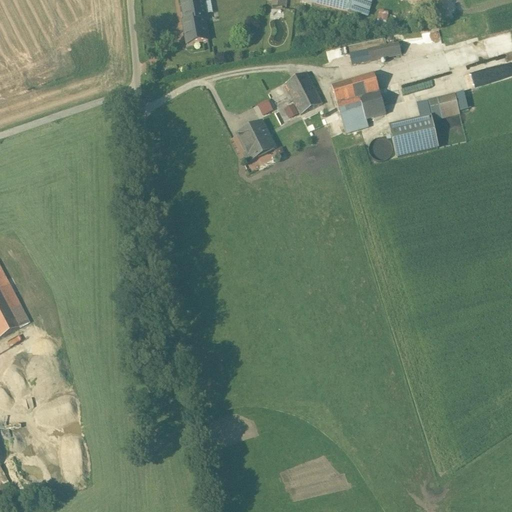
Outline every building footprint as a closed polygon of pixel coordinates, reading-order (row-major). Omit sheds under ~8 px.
[(202,0),(185,0),(181,1),(185,24),(183,24),(187,46),(208,42),(204,21),(206,21),(202,0)] [(302,0),(348,12),(350,0),(302,0)] [(350,0),(348,12),(367,16),(371,0),(350,0)] [(399,43),(350,54),(352,65),(401,55),(399,43)] [(307,74),(285,86),(300,116),(322,105),(307,74)] [(374,74),(332,87),(344,127),(386,115),(374,74)] [(455,95),(428,102),(433,121),(435,121),(460,115),(455,95)] [(269,100),(258,106),(263,117),(274,111),(269,100)] [(430,119),(390,128),(397,158),(437,149),(430,119)] [(261,123),(238,135),(247,153),(245,154),(249,162),(258,158),(257,156),(274,148),(261,123)] [(371,159),(375,162),(379,163),(384,163),(388,161),(391,157),(393,152),(392,148),(390,144),(387,141),(382,140),(378,140),(374,142),(370,145),(369,150),(369,154),(371,159)] [(0,270),(0,339),(29,324),(0,270)] [(13,410),(13,405),(12,400),(10,396),(5,394),(1,393),(0,392),(0,417),(1,418),(6,417),(10,414),(13,410)]
